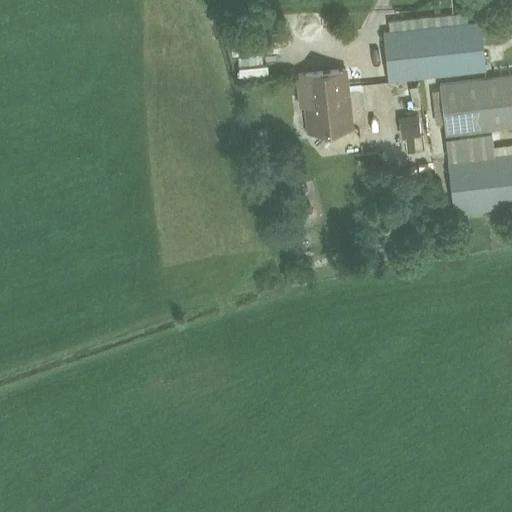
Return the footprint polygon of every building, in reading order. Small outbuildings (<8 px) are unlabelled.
[(479,21),(383,32),(388,80),(485,69),(479,21)] [(346,69),(296,75),(300,106),(304,106),(307,133),(352,128),(346,69)] [(511,74),(438,83),(444,134),(511,125),(511,74)] [(403,103),(406,128),(425,126),(423,101),(403,103)] [(511,154),(448,162),(454,212),(511,205),(511,154)] [(304,182),(291,187),(297,201),(310,196),(304,182)]
